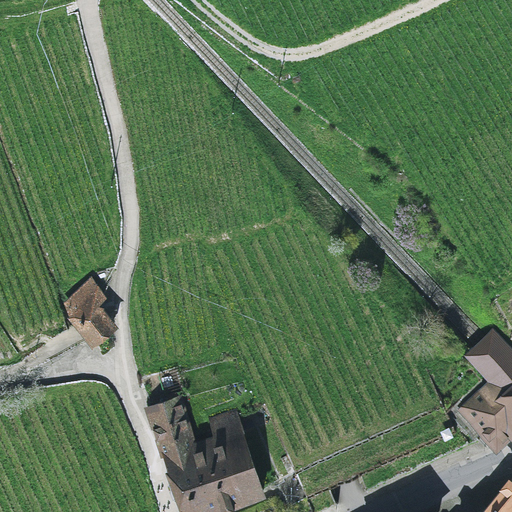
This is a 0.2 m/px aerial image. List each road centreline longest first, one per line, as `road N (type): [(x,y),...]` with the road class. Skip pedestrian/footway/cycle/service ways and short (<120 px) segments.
road 1 (unclassified): [(86,0),(130,200),(121,371)]
road 2 (track): [(195,0),(268,52),(291,54),(348,41),(429,0)]
road 3 (residential): [(121,371),(168,511)]
road 4 (residential): [(121,371),(23,367),(0,378)]
